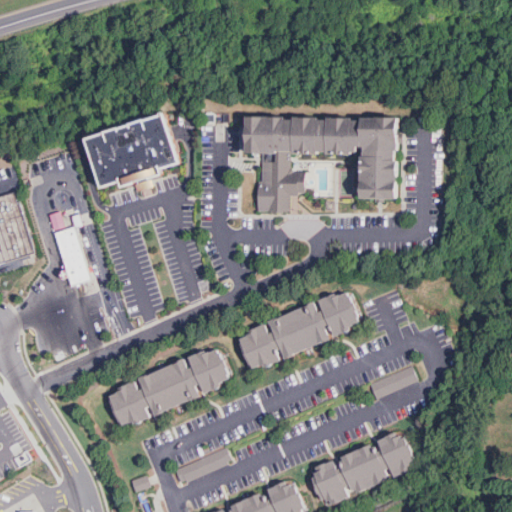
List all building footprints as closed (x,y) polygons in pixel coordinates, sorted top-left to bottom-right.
[(90,135),(169,110),(176,132),(185,160),(167,166),(168,170),(128,183),(126,178),(106,184),(90,135)] [(249,111),(403,113),(402,196),(354,196),(355,154),(298,154),(298,168),(308,168),(308,186),(288,186),(288,199),(248,199),(249,111)] [(0,196),(0,253),(2,259),(36,248),(18,191),(0,196)] [(53,212),(74,281),(92,276),(76,224),(67,227),(62,209),(53,212)] [(243,334),(350,288),(365,322),(258,368),(243,334)] [(112,391),(218,344),(233,378),(126,425),(112,391)] [(372,382),(378,396),(420,379),(414,365),(372,382)] [(313,468),(404,428),(418,461),(327,501),(313,468)] [(176,467),(181,480),(185,478),(186,480),(229,462),(228,459),(233,457),(228,445),(176,467)] [(134,479),(138,490),(154,484),(150,473),(134,479)] [(212,511),(292,477),(307,509),(300,511),(212,511)]
